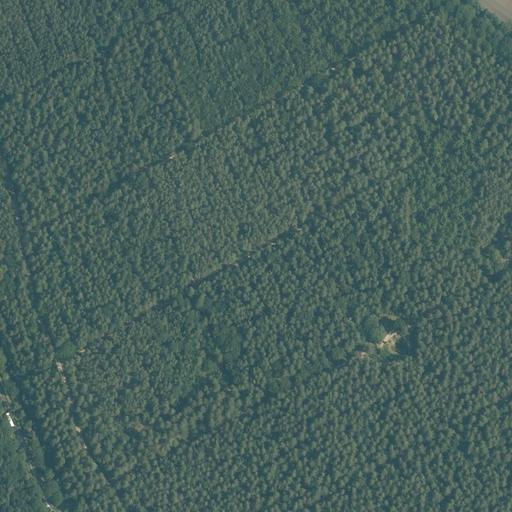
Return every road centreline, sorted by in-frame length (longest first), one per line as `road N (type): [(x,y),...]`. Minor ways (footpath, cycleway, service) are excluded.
road 1 (track): [(511,271),(130,475)]
road 2 (unknown): [(56,362),(416,161)]
road 3 (unknown): [(0,157),(31,297),(86,450),(109,488)]
road 4 (track): [(511,396),(304,511)]
road 5 (track): [(196,0),(0,108)]
road 6 (track): [(182,152),(20,241)]
road 7 (unknown): [(511,77),(446,32),(422,0)]
